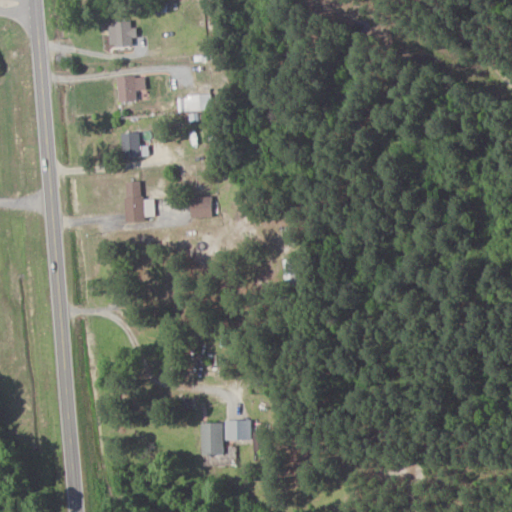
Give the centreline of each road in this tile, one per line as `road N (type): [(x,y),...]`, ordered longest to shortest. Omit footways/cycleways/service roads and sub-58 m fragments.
road 1 (primary): [(63,385),(35,0)]
road 2 (primary): [(74,511),(63,385)]
